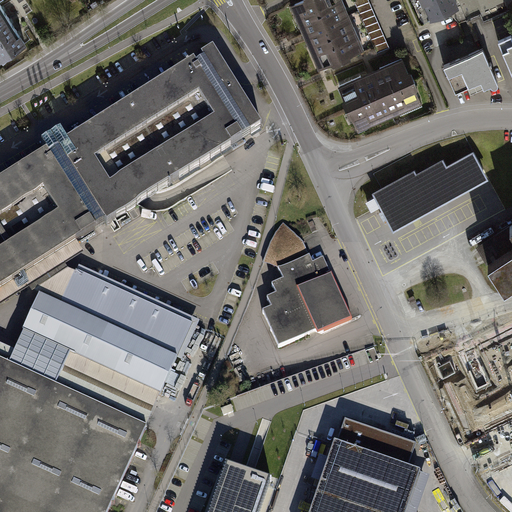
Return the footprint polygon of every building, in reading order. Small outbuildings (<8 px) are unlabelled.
[(0,0),(0,61),(26,45),(0,2),(0,0)] [(355,0),(302,0),(326,62),(372,45),(355,0)] [(457,10),(452,0),(422,0),(431,21),(457,10)] [(490,45),(450,62),(464,93),(504,75),(490,45)] [(267,126),(221,52),(65,147),(111,222),(267,126)] [(411,53),(344,80),(363,126),(430,99),(411,53)] [(0,291),(84,240),(111,222),(65,147),(0,187),(0,291)] [(414,167),(373,189),(393,226),(488,174),(473,148),(447,163),(443,156),(416,171),(414,167)] [(0,337),(0,511),(114,511),(198,322),(68,263),(89,250),(84,240),(0,291),(0,305),(32,287),(47,293),(21,345),(0,337)] [(511,247),(490,262),(506,288),(511,283),(511,247)] [(272,310),(287,346),(359,315),(334,255),(322,260),(319,252),(287,266),(292,279),(281,284),(284,293),(275,297),(280,307),(272,310)] [(329,439),(304,511),(404,511),(419,470),(412,468),(420,445),(344,419),(336,441),(329,439)] [(264,511),(275,482),(225,465),(208,511),(264,511)] [(511,480),(499,501),(511,509),(511,480)]
